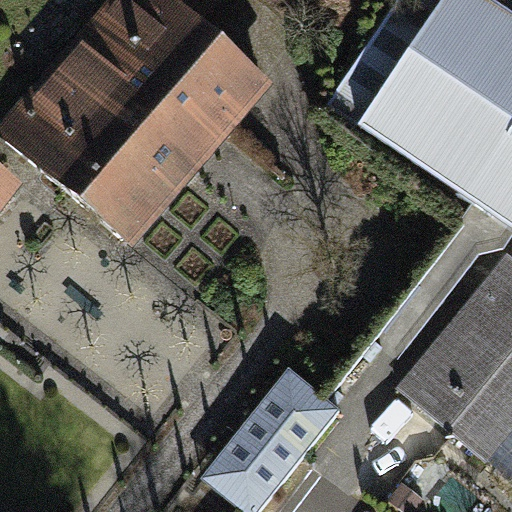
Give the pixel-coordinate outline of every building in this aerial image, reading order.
[(112,0),(0,129),(0,137),(133,251),(281,88),(210,29),(231,0),(112,0)] [(511,21),(480,0),(397,0),(325,107),(511,233),(511,21)] [(0,167),(0,215),(24,186),(0,167)] [(402,391),(497,465),(511,444),(511,264),(507,261),(402,391)] [(287,374),(204,485),(240,511),(265,511),(339,413),(287,374)]
